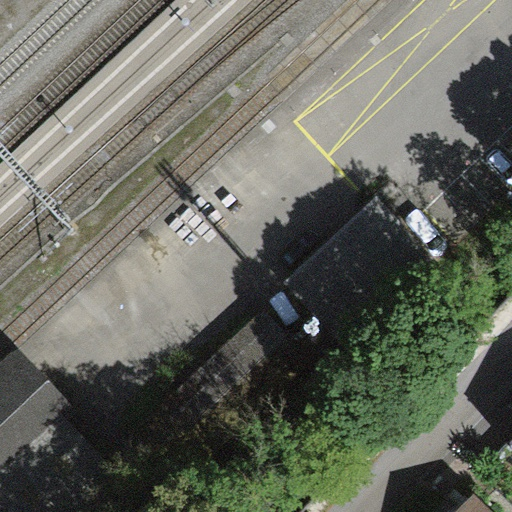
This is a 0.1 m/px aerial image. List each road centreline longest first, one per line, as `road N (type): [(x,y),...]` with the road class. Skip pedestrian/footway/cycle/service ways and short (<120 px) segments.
road 1 (residential): [(123,383),(511,44)]
road 2 (residential): [(511,357),(359,511)]
